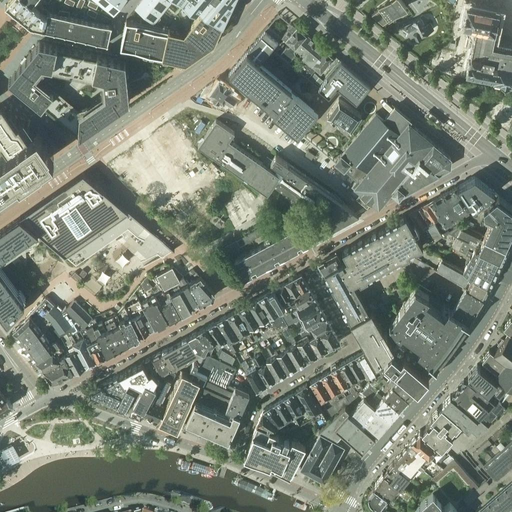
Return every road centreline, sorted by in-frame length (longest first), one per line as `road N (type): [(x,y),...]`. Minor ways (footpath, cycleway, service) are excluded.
road 1 (tertiary): [(339,511),(358,473),(480,325),(511,266)]
road 2 (residential): [(227,461),(254,400),(350,348),(303,255)]
road 3 (tertiary): [(304,0),(494,154)]
road 4 (residential): [(494,154),(303,255)]
road 5 (residential): [(227,296),(52,395)]
road 6 (tertiary): [(227,461),(52,395)]
road 7 (tertiary): [(339,511),(227,461)]
